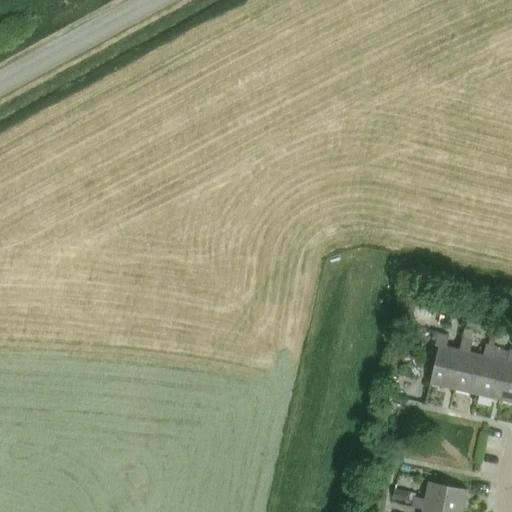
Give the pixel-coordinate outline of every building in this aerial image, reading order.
[(420,291),(417,302),(440,307),(443,296),(420,291)] [(469,319),(467,326),(478,328),(479,321),(469,319)] [(488,344),(497,346),(504,348),(508,331),(492,327),(488,344)] [(439,344),(431,382),(454,387),(463,348),(460,348),(447,345),(449,335),(439,332),(436,343),(439,344)] [(463,348),(454,387),(478,393),(487,354),(484,354),(471,351),(473,340),(462,338),(460,348),(463,348)] [(497,346),(488,344),(487,343),(484,354),(487,354),(478,393),(502,398),(511,360),(508,359),(495,356),(497,346)] [(511,360),(502,398),(511,400),(511,348),(510,348),(508,359),(511,360)] [(396,488),(394,497),(415,501),(414,506),(424,508),(425,505),(460,511),(462,511),(467,488),(430,480),(427,497),(416,495),(417,492),(396,488)]
